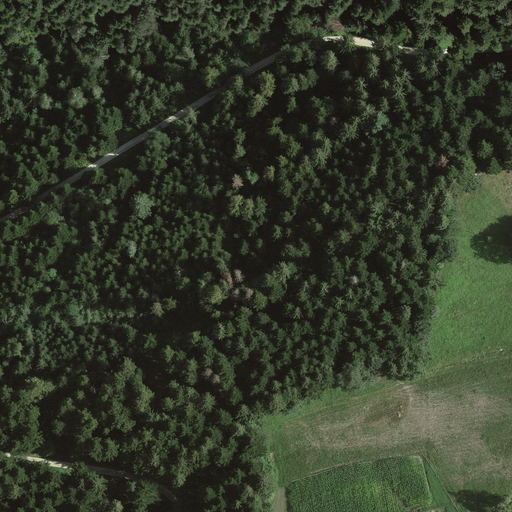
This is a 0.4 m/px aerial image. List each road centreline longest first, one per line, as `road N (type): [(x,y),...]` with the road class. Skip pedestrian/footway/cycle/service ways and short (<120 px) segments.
road 1 (track): [(0,223),(280,52),(355,41),(402,52),(511,47)]
road 2 (track): [(186,511),(127,475),(0,457)]
